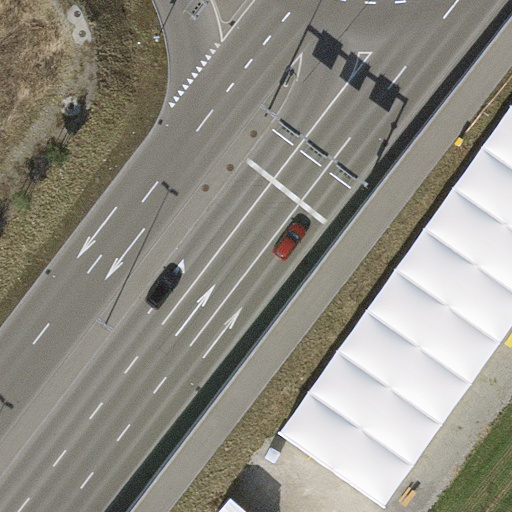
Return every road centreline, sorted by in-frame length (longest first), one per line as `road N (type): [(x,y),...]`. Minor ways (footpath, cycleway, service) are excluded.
road 1 (secondary): [(55,511),(427,22)]
road 2 (secondary): [(293,2),(0,390)]
road 3 (secondary): [(293,2),(427,22)]
